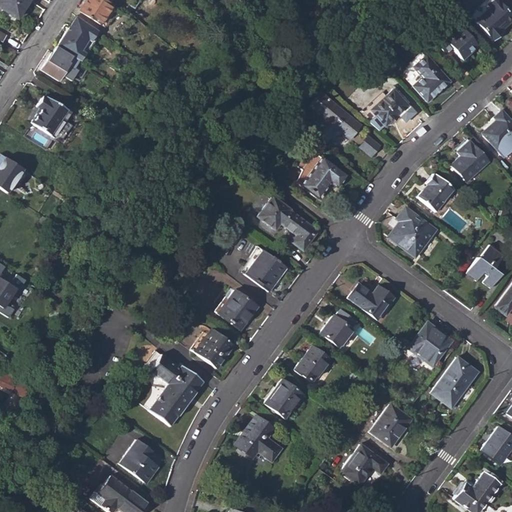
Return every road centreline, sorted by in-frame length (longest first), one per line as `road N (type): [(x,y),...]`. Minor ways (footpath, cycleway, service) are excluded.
road 1 (residential): [(346,235),(507,361),(408,511)]
road 2 (residential): [(174,511),(209,424),(346,235)]
road 3 (residential): [(346,235),(409,157),(511,60)]
road 4 (residential): [(67,0),(0,103)]
